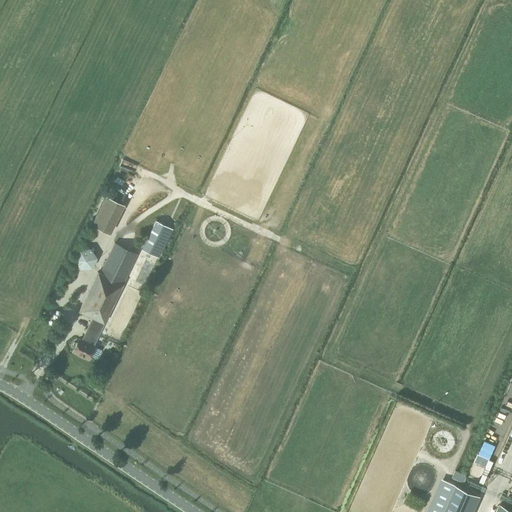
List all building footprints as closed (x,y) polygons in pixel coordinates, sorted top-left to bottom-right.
[(105,195),(91,224),(110,234),(124,204),(105,195)] [(159,257),(173,228),(157,220),(142,249),(159,257)] [(95,344),(93,344),(120,288),(138,253),(115,242),(100,272),(98,271),(89,288),(79,310),(93,317),(83,339),(80,337),(74,350),(89,357),(95,344)] [(92,267),(97,257),(91,248),(80,249),(75,258),(81,268),(92,267)] [(441,479),(426,511),(472,511),(480,496),(455,485),(441,479)]
